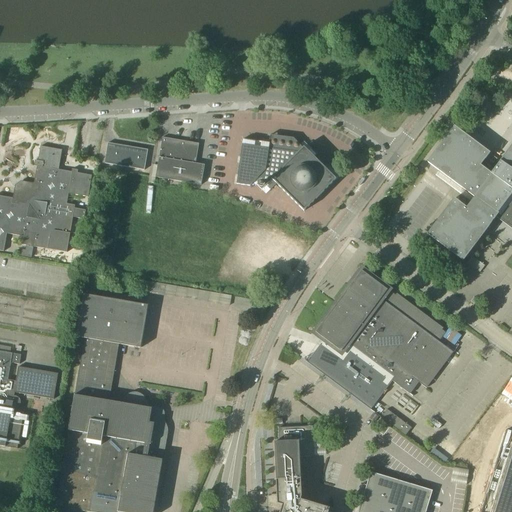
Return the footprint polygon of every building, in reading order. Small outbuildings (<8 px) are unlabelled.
[(486,109),(486,117),(498,116),(498,108),(486,109)] [(511,145),(500,161),(491,173),(481,165),(485,159),(489,153),(454,127),(428,162),(462,188),(474,197),(466,208),(460,203),(454,199),(428,234),(463,260),(489,226),(498,214),(511,224),(511,145)] [(162,137),(156,177),(202,185),(205,165),(196,163),(199,144),(162,137)] [(270,143),(243,139),(237,184),(250,186),(258,178),(261,181),(257,185),(262,190),(266,185),(270,190),(276,184),(304,211),(336,179),(304,147),(299,152),(269,148),(270,143)] [(108,143),(105,163),(145,170),(148,150),(108,143)] [(0,250),(4,251),(7,234),(24,237),(23,245),(67,253),(73,217),(85,219),(86,210),(67,207),(69,194),(88,197),(92,176),(78,173),(78,170),(72,169),(72,172),(59,170),(62,150),(41,146),(38,161),(35,160),(34,166),(37,167),(34,183),(22,181),(22,184),(17,187),(15,186),(13,198),(0,196),(0,250)] [(371,277),(362,271),(355,280),(355,279),(315,332),(346,356),(354,346),(395,377),(392,381),(403,389),(412,377),(426,388),(453,352),(439,342),(446,333),(387,289),(386,289),(385,288),(371,277)] [(232,295),(190,288),(189,296),(231,303),(232,295)] [(138,406),(109,401),(119,344),(141,348),(148,305),(83,294),(76,337),(85,338),(56,506),(90,511),(91,511),(119,511),(153,511),(166,441),(164,441),(158,433),(159,431),(160,430),(161,427),(161,426),(160,425),(160,423),(159,421),(158,420),(156,420),(155,419),(153,419),(152,419),(150,419),(152,409),(138,406)] [(16,381),(8,380),(13,353),(0,351),(0,446),(18,449),(24,413),(12,411),(12,407),(14,407),(16,407),(18,407),(19,406),(20,405),(21,403),(21,401),(20,400),(20,399),(19,398),(18,397),(16,396),(6,395),(6,391),(54,399),(58,374),(18,367),(16,381)] [(330,366),(324,375),(375,412),(382,403),(330,366)] [(387,410),(381,418),(405,436),(411,428),(387,410)] [(277,504),(277,507),(281,509),(280,511),(328,511),(330,508),(301,499),(302,496),(307,496),(307,488),(301,488),(300,457),(314,456),(313,426),(279,428),(280,442),(274,442),(277,495),(272,495),(272,504),(273,504),(277,504)] [(411,435),(423,444),(429,437),(417,427),(411,435)] [(511,511),(511,431),(507,430),(481,511),(511,511)] [(458,449),(447,464),(482,470),(485,454),(458,449)] [(426,511),(433,491),(371,472),(358,511),(426,511)]
